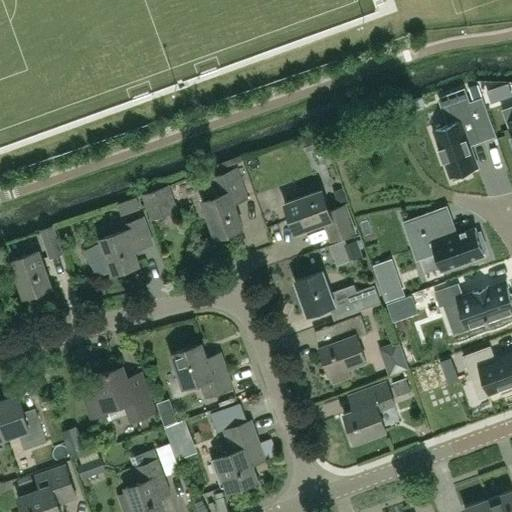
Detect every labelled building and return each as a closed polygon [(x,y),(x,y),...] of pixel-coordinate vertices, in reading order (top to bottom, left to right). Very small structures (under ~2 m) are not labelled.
[(450,124),(435,130),(441,147),(439,148),(444,162),(446,161),(453,181),(468,176),(467,172),(478,167),(470,144),(483,140),(465,90),(440,98),(450,124)] [(425,104),(422,97),(413,101),(416,108),(425,104)] [(321,132),(301,138),(306,153),(326,145),(321,132)] [(223,194),(202,201),(215,237),(243,227),(234,202),(246,198),(236,169),(217,176),(223,194)] [(322,188),(285,201),(296,234),(325,223),(331,241),(356,232),(346,203),(329,209),(322,188)] [(160,190),(144,196),(154,219),(169,213),(160,190)] [(121,216),(140,209),(136,198),(117,205),(121,216)] [(433,212),(405,222),(418,258),(435,252),(441,270),(485,254),(483,249),(487,248),(481,231),(477,233),(475,228),(448,238),(445,229),(440,231),(433,212)] [(101,239),(102,242),(87,251),(100,275),(112,271),(113,274),(141,264),(135,249),(152,243),(143,218),(124,225),(126,230),(101,239)] [(39,231),(49,259),(63,254),(54,226),(39,231)] [(357,240),(346,244),(352,260),(363,256),(357,240)] [(39,251),(13,261),(25,296),(51,287),(39,251)] [(324,271),(296,281),(306,310),(327,302),(334,320),(381,303),(374,285),(357,291),(354,285),(332,294),(324,271)] [(382,287),(386,300),(404,294),(399,280),(382,287)] [(458,283),(435,292),(440,306),(457,300),(467,328),(511,311),(511,298),(506,281),(463,297),(458,283)] [(391,318),(416,309),(410,294),(386,303),(391,318)] [(352,377),(349,368),(368,361),(359,337),(369,334),(362,315),(333,325),(339,342),(321,348),(330,375),(331,374),(334,383),(352,377)] [(208,357),(202,343),(172,354),(184,387),(201,381),(207,397),(234,387),(221,352),(208,357)] [(491,347),(465,357),(474,381),(483,378),(489,395),(502,390),(503,394),(511,390),(511,354),(495,360),(491,347)] [(96,375),(101,388),(84,395),(93,419),(111,412),(110,408),(126,402),(133,421),(157,412),(142,372),(128,377),(124,365),(96,375)] [(455,368),(444,372),(448,384),(459,380),(455,368)] [(397,397),(412,392),(408,381),(407,382),(406,378),(392,383),(394,387),(393,388),(397,397)] [(356,410),(345,414),(356,442),(388,431),(380,410),(396,405),(388,382),(350,395),(356,410)] [(48,394),(40,397),(44,407),(52,404),(48,394)] [(0,401),(0,420),(6,437),(20,432),(26,449),(48,441),(39,414),(27,418),(19,395),(0,401)] [(219,403),(220,407),(237,402),(235,397),(219,403)] [(252,419),(247,421),(241,405),(211,416),(217,433),(226,429),(234,451),(218,457),(230,491),(259,480),(253,464),(267,459),(252,419)] [(130,458),(139,482),(128,486),(136,511),(165,511),(157,489),(168,485),(158,459),(157,459),(154,449),(130,458)] [(81,479),(105,471),(102,459),(78,466),(81,479)] [(36,476),(41,491),(20,499),(24,511),(63,511),(60,503),(78,496),(67,465),(36,476)] [(20,488),(33,483),(31,475),(17,479),(20,488)] [(511,511),(511,491),(489,500),(493,511),(511,511)] [(467,511),(493,511),(489,500),(466,508),(467,511)]
